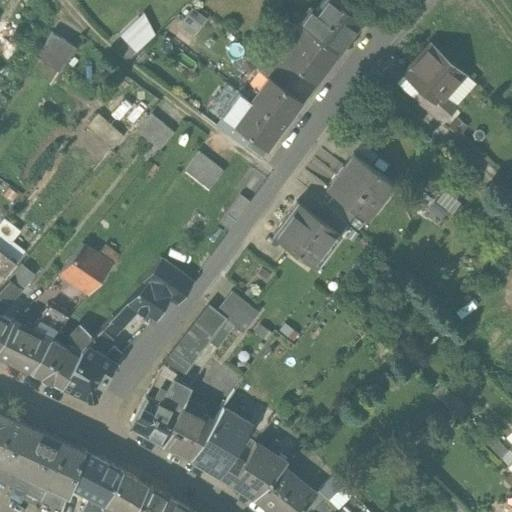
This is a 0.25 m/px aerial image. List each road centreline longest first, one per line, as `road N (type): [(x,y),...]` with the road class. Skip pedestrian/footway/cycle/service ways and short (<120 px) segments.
road 1 (residential): [(101,431),(133,376),(410,0)]
road 2 (track): [(280,178),(125,67),(63,0)]
road 3 (residential): [(101,431),(232,511)]
